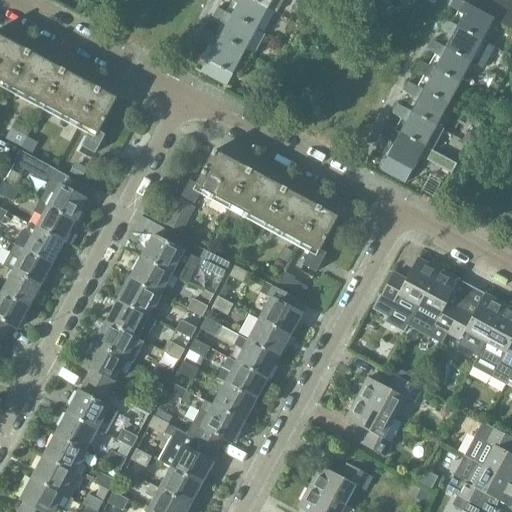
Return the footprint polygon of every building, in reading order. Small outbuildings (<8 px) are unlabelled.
[(227,0),(237,6),(231,17),(256,31),(268,10),(249,0),(227,0)] [(249,0),(268,10),(272,0),(249,0)] [(462,17),(456,28),(482,42),(493,21),(482,15),(470,8),(471,8),(470,7),(456,0),(453,0),(449,8),(462,17)] [(474,0),(470,7),(471,8),(470,8),(482,15),(489,0),(474,0)] [(503,0),(489,0),(482,15),(493,21),(503,0)] [(511,0),(503,0),(493,21),(503,26),(511,9),(511,0)] [(427,2),(417,19),(427,25),(436,7),(427,2)] [(511,9),(503,26),(511,30),(511,9)] [(225,28),(220,39),(245,52),(256,31),(231,17),(217,10),(212,19),(225,28)] [(482,42),(456,28),(442,21),(437,30),(451,39),(445,50),(470,63),(482,42)] [(245,52),(220,39),(205,31),(201,40),(214,49),(207,62),(232,75),(245,52)] [(98,133),(117,99),(0,36),(0,80),(91,129),(82,148),(95,155),(104,136),(98,133)] [(433,71),(459,84),(470,63),(445,50),(431,42),(426,51),(439,60),(433,71)] [(459,84),(433,71),(419,63),(414,72),(428,81),(422,92),(447,106),(459,84)] [(416,102),(410,113),(436,127),(447,106),(422,92),(408,85),(403,94),(416,102)] [(405,124),(399,135),(424,148),(436,127),(410,113),(396,106),(392,115),(405,124)] [(424,148),(399,135),(385,127),(380,136),(393,145),(387,158),(412,172),(424,148)] [(10,160),(16,150),(0,141),(0,159),(8,164),(10,160)] [(20,152),(15,162),(30,171),(36,161),(20,152)] [(194,205),(202,191),(312,250),(303,266),(316,273),(326,255),(320,252),(338,218),(214,152),(196,185),(190,182),(181,198),(194,205)] [(40,203),(48,208),(75,222),(80,225),(87,212),(81,209),(86,200),(61,186),(66,177),(36,161),(30,172),(51,183),(40,203)] [(3,184),(0,189),(0,194),(14,202),(19,192),(3,184)] [(37,229),(63,244),(75,222),(48,208),(37,229)] [(37,229),(25,251),(51,265),(63,244),(37,229)] [(153,236),(141,258),(172,274),(184,252),(175,248),(155,237),(153,236)] [(25,251),(16,246),(5,268),(14,273),(40,287),(51,265),(25,251)] [(197,266),(222,279),(230,266),(204,252),(197,266)] [(130,279),(160,296),(172,274),(141,258),(130,279)] [(399,296),(419,307),(439,269),(418,258),(407,280),(394,273),(381,298),(394,305),(399,296)] [(229,277),(244,285),(249,275),(235,267),(229,277)] [(442,344),(448,334),(461,309),(448,302),(460,281),(439,269),(419,307),(413,318),(433,329),(429,337),(442,344)] [(40,287),(14,273),(2,294),(28,308),(40,287)] [(130,279),(118,301),(149,317),(160,296),(130,279)] [(271,298),(259,321),(290,337),(302,315),(300,314),(306,304),(273,287),(268,297),(271,298)] [(0,298),(0,321),(9,326),(17,330),(28,308),(2,294),(0,298)] [(486,343),(506,306),(485,294),(474,316),(461,309),(448,334),(461,341),(466,332),(486,343)] [(213,308),(227,315),(232,306),(218,298),(213,308)] [(193,300),(187,310),(202,318),(207,308),(193,300)] [(118,301),(107,323),(137,339),(149,317),(118,301)] [(502,363),(511,368),(511,308),(506,306),(486,343),(506,354),(502,363)] [(201,329),(216,337),(221,327),(206,320),(201,329)] [(0,321),(0,334),(4,337),(9,326),(0,321)] [(290,337),(259,321),(248,342),(278,358),(290,337)] [(181,322),(176,332),(190,339),(196,330),(181,322)] [(107,323),(95,344),(126,360),(137,339),(107,323)] [(190,351),(204,359),(209,349),(195,341),(190,351)] [(278,358),(248,342),(236,364),(267,380),(278,358)] [(170,343),(164,353),(179,361),(184,351),(170,343)] [(84,366),(92,370),(113,382),(114,382),(126,360),(95,344),(84,366)] [(178,372),(192,380),(198,370),(183,362),(178,372)] [(236,364),(225,385),(255,401),(267,380),(236,364)] [(158,365),(153,375),(167,382),(173,373),(158,365)] [(92,370),(86,382),(107,393),(113,382),(92,370)] [(368,378),(357,399),(394,419),(405,398),(414,403),(421,390),(397,377),(390,389),(368,378)] [(86,382),(80,393),(101,404),(107,393),(86,382)] [(166,394),(181,402),(186,392),(172,384),(166,394)] [(225,385),(213,407),(244,423),(255,401),(225,385)] [(79,392),(67,414),(97,430),(109,408),(101,404),(80,393),(79,392)] [(140,398),(135,408),(149,416),(155,406),(140,398)] [(394,419),(357,399),(346,419),(367,431),(361,444),(385,457),(392,444),(383,439),(394,419)] [(201,429),(202,429),(224,441),(232,445),(244,423),(213,407),(201,429)] [(67,414),(56,436),(86,452),(97,430),(67,414)] [(149,427),(163,435),(168,425),(154,417),(149,427)] [(196,440),(218,452),(224,441),(202,429),(196,440)] [(495,446),(484,467),(511,482),(511,455),(511,454),(511,452),(511,438),(493,429),(486,442),(495,446)] [(122,431),(117,441),(132,449),(137,439),(122,431)] [(86,452),(56,436),(44,457),(74,473),(86,452)] [(218,452),(196,440),(191,451),(212,462),(218,452)] [(171,469),(201,485),(213,463),(212,462),(191,451),(183,447),(171,469)] [(131,460),(146,468),(151,458),(136,450),(131,460)] [(111,453),(106,462),(120,470),(125,460),(111,453)] [(74,473),(44,457),(32,479),(63,495),(74,473)] [(340,477),(320,466),(309,487),(345,507),(356,486),(365,491),(372,478),(347,464),(340,477)] [(511,503),(511,482),(484,467),(473,487),(464,482),(457,496),(481,509),(488,496),(510,508),(511,503)] [(171,469),(159,491),(190,507),(190,506),(195,509),(203,495),(197,492),(201,485),(171,469)] [(119,482),(134,489),(139,480),(125,472),(119,482)] [(99,474),(94,484),(109,492),(114,482),(99,474)] [(63,495),(32,479),(21,501),(24,503),(19,511),(53,511),(56,507),(64,511),(67,511),(73,501),(63,495)] [(305,511),(342,511),(345,507),(309,487),(298,508),(305,511)] [(186,511),(190,507),(159,491),(147,511),(186,511)] [(108,503),(122,511),(128,501),(113,493),(108,503)] [(88,496),(83,506),(94,511),(97,511),(102,503),(88,496)]
